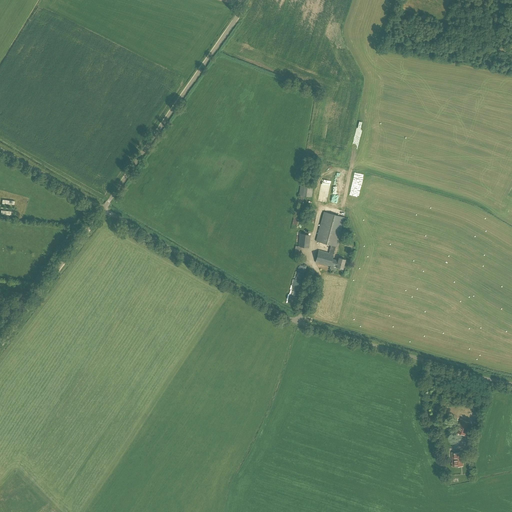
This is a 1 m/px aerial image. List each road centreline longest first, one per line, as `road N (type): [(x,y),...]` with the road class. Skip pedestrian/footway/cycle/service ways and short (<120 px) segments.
road 1 (unclassified): [(511,384),(296,322),(103,209)]
road 2 (unclassified): [(103,209),(245,0)]
road 3 (unclassified): [(0,345),(103,209)]
